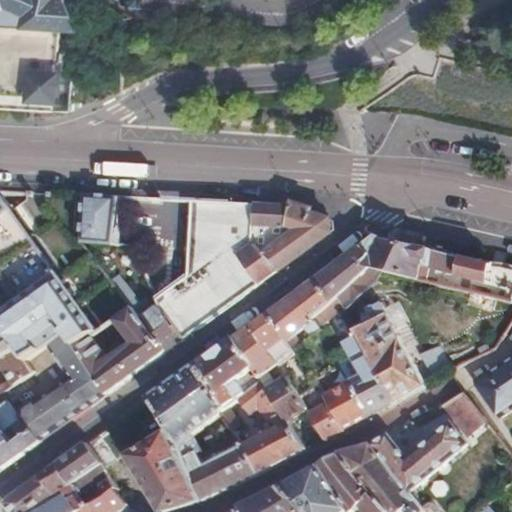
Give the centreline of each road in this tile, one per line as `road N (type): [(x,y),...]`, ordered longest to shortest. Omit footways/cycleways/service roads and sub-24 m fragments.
road 1 (residential): [(10,492),(371,229),(399,181)]
road 2 (residential): [(436,0),(335,66),(178,81),(35,158)]
road 3 (secondary): [(399,181),(35,158)]
road 4 (residential): [(214,511),(456,384)]
road 5 (residential): [(177,0),(297,0)]
